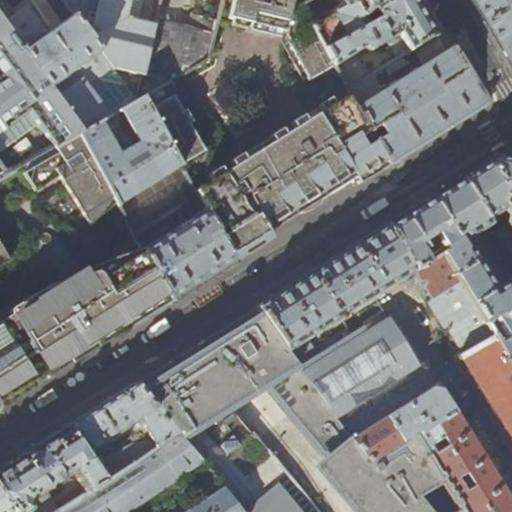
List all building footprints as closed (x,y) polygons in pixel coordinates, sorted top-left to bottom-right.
[(0,0),(0,23),(81,134),(135,102),(89,39),(71,15),(60,24),(42,0),(36,0),(31,4),(28,0),(0,0)] [(60,0),(71,15),(89,39),(98,0),(60,0)] [(98,0),(89,39),(135,102),(154,25),(136,21),(141,0),(98,0)] [(155,20),(154,25),(135,102),(142,98),(168,83),(207,60),(218,17),(222,1),(218,0),(202,0),(198,16),(190,14),(187,28),(155,20)] [(338,198),(388,167),(374,142),(369,132),(346,90),(324,50),(312,29),(300,6),(310,0),(221,0),(222,1),(218,17),(282,32),(279,42),(319,112),(220,174),(209,180),(200,164),(211,158),(168,83),(142,98),(233,263),(285,231),(338,198)] [(339,0),(344,8),(326,18),(327,20),(312,29),(324,50),(378,19),(374,11),(394,0),(339,0)] [(420,11),(413,0),(394,0),(374,11),(378,19),(324,50),(346,90),(367,77),(354,55),(364,49),(370,52),(398,34),(408,52),(412,49),(434,36),(420,11)] [(511,0),(482,0),(501,32),(511,51),(511,0)] [(0,72),(2,76),(0,77),(0,127),(3,131),(0,132),(0,181),(22,168),(79,135),(81,134),(0,23),(0,72)] [(444,54),(434,36),(412,49),(424,68),(383,93),(372,74),(367,77),(346,90),(369,132),(378,127),(383,136),(374,142),(388,167),(439,135),(487,105),(487,104),(462,65),(452,49),(444,54)] [(384,67),(388,74),(404,65),(400,57),(384,67)] [(201,284),(233,263),(142,98),(135,102),(81,134),(79,135),(115,201),(140,248),(170,303),(201,284)] [(115,201),(79,135),(22,168),(34,191),(60,177),(90,227),(115,201)] [(220,174),(211,158),(200,164),(209,180),(220,174)] [(511,164),(510,161),(495,158),(474,171),(424,202),(386,226),(414,271),(441,254),(484,326),(493,319),(506,339),(496,345),(511,371),(511,164)] [(484,326),(441,254),(414,271),(386,226),(366,239),(327,263),(281,292),(256,307),(372,465),(416,438),(459,511),(511,511),(511,504),(442,391),(432,389),(385,314),(347,338),(343,331),(313,349),(307,339),(395,284),(409,275),(442,327),(447,328),(462,354),(459,356),(511,441),(511,371),(496,345),(484,326)] [(0,264),(9,259),(0,243),(0,264)] [(131,327),(170,303),(140,248),(136,250),(130,254),(128,252),(111,258),(84,270),(46,292),(0,321),(0,409),(37,386),(34,382),(39,379),(45,375),(48,379),(131,327)] [(293,511),(310,502),(230,406),(262,386),(343,482),(372,465),(256,307),(224,327),(169,362),(135,383),(177,434),(241,511),(293,511)] [(177,434),(135,383),(104,403),(67,426),(85,454),(99,446),(111,449),(143,428),(146,433),(147,432),(150,437),(134,443),(106,458),(96,455),(89,459),(103,482),(177,434)] [(85,454),(67,426),(30,449),(0,467),(0,490),(16,511),(53,511),(58,510),(46,491),(48,490),(48,488),(70,475),(70,473),(73,472),(83,488),(77,492),(76,490),(60,500),(64,506),(103,482),(89,459),(85,454)] [(53,511),(16,511),(0,490),(0,511),(241,511),(177,434),(103,482),(64,506),(58,510),(53,511)] [(459,511),(416,438),(372,465),(343,482),(367,511),(459,511)] [(317,511),(310,502),(293,511),(317,511)]
